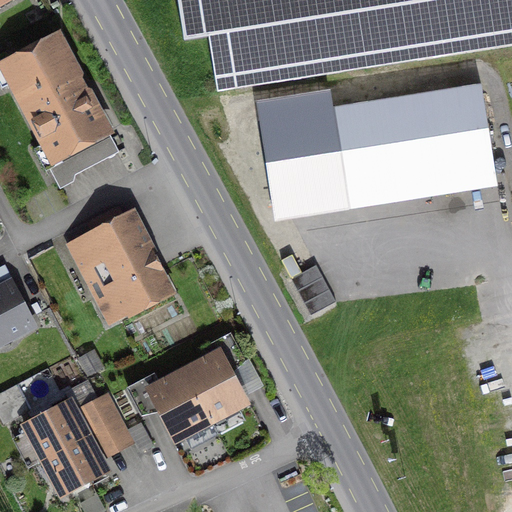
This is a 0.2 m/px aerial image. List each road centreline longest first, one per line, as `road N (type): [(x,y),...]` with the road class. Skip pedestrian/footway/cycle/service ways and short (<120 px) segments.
road 1 (primary): [(335,431),(189,159)]
road 2 (residential): [(0,202),(22,247),(189,159)]
road 3 (residential): [(335,431),(140,511)]
road 4 (primary): [(189,159),(101,0)]
